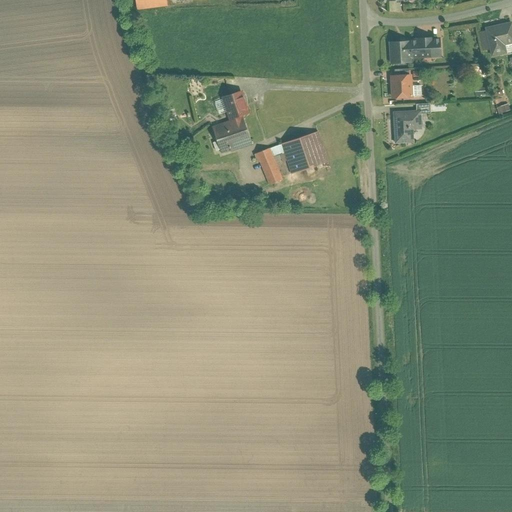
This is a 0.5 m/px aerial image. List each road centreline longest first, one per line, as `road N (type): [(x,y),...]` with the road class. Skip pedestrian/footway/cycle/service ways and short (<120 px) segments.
road 1 (unclassified): [(365,17),(386,511)]
road 2 (residential): [(511,0),(411,21),(365,17)]
